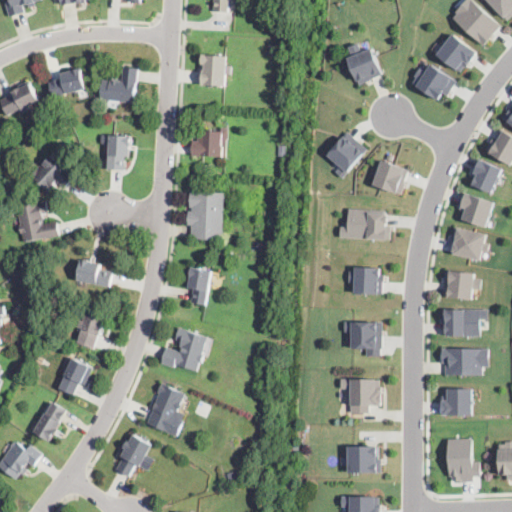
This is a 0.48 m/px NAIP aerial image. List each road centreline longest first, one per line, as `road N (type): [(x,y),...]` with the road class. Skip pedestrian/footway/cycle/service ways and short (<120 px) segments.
road 1 (residential): [(174,0),(163,214),(150,300),(100,428),(40,511)]
road 2 (residential): [(413,511),(416,274),(426,221),(477,103),(511,59)]
road 3 (residential): [(172,37),(68,37),(0,60)]
